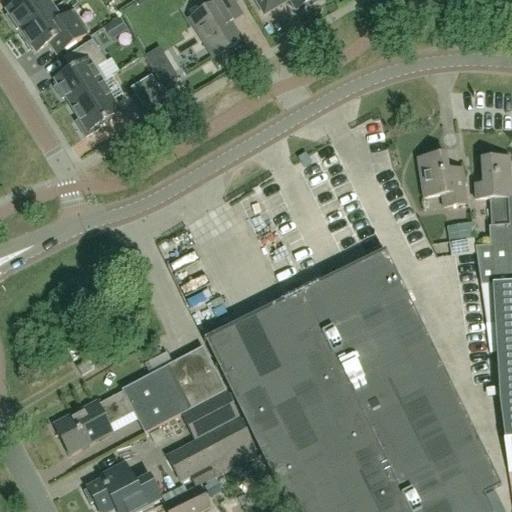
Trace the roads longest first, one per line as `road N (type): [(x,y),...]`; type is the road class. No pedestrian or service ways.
road 1 (tertiary): [(76,229),(161,197),(236,149),(405,70),(470,60),(511,64)]
road 2 (residential): [(76,229),(63,170),(0,66)]
